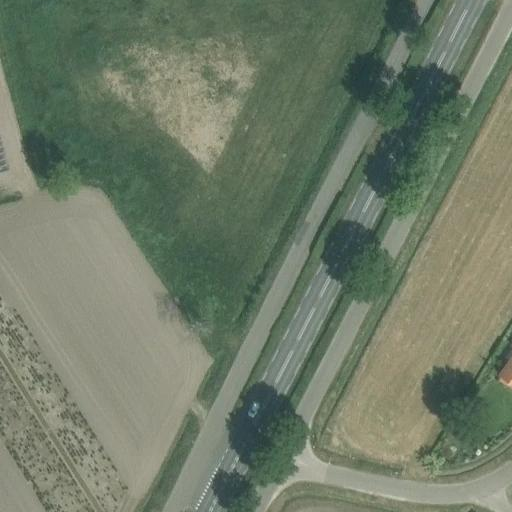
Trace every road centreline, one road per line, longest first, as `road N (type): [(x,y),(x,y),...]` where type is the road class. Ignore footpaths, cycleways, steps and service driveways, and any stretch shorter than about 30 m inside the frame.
road 1 (unclassified): [(275,464),(511,5)]
road 2 (primary): [(239,455),(470,0)]
road 3 (unclassified): [(426,0),(203,448)]
road 4 (unclassified): [(275,464),(442,494),(465,494),(511,470)]
